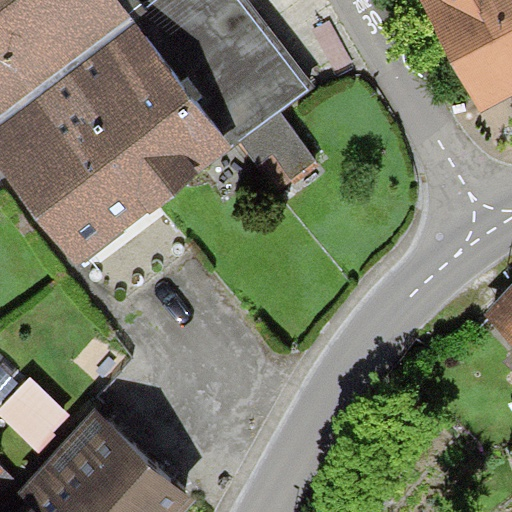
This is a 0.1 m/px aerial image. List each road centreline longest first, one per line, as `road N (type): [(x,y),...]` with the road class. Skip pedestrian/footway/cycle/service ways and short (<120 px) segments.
road 1 (tertiary): [(483,215),(375,325),(263,511)]
road 2 (residential): [(483,215),(346,0)]
